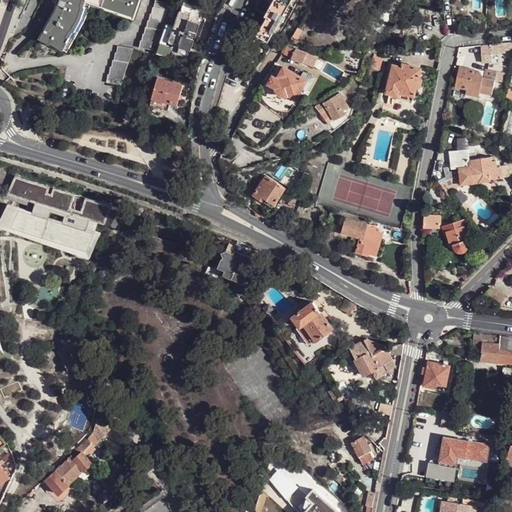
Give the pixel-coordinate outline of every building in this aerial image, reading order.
[(84,0),(87,1),(87,0),(60,0),(58,6),(40,38),(46,41),(51,44),(52,44),(54,41),(65,46),(70,37),(67,35),(70,30),(71,30),(78,18),(82,6),(81,5),(82,0),(84,0)] [(87,0),(87,1),(134,17),(140,0),(87,0)] [(281,14),(283,15),(289,4),(291,0),(273,0),(265,16),(267,17),(257,35),(268,41),(274,31),(271,30),(281,14)] [(153,50),(170,4),(155,1),(154,8),(153,8),(151,14),(149,21),(148,21),(147,27),(146,27),(144,34),(143,34),(142,41),(141,41),(139,47),(153,50)] [(194,5),(184,1),(181,12),(191,15),(194,5)] [(191,15),(181,12),(175,28),(167,26),(161,44),(173,48),(174,44),(180,46),(181,45),(191,49),(195,36),(200,24),(189,20),(191,15)] [(274,31),(283,15),(281,14),(271,30),(274,31)] [(82,20),(78,18),(71,30),(73,31),(75,32),(82,20)] [(455,35),(464,33),(462,18),(453,19),(455,35)] [(403,26),(403,36),(420,35),(420,25),(403,26)] [(64,49),(65,46),(54,41),(52,44),(64,49)] [(506,50),(511,48),(511,41),(460,47),(458,56),(462,57),(462,52),(465,51),(465,54),(492,51),(492,54),(506,52),(506,50)] [(294,50),(293,49),(285,45),(281,52),(291,57),(294,51),(294,50)] [(120,85),(133,49),(118,47),(117,53),(115,54),(114,61),(113,61),(112,68),(111,68),(109,75),(108,75),(107,83),(120,85)] [(190,51),(180,48),(178,53),(189,56),(190,51)] [(294,51),(291,57),(300,63),(303,55),(294,51)] [(386,93),(399,96),(400,92),(414,96),(416,88),(420,86),(422,79),(419,75),(421,68),(403,63),(402,66),(393,64),(386,93)] [(479,96),(480,91),(492,94),(495,80),(482,77),(483,76),(480,71),(460,66),(454,96),(465,98),(466,93),(479,96)] [(282,77),(280,80),(276,89),(275,89),(277,93),(279,95),(281,96),(282,97),(285,97),(287,96),(289,95),(296,99),(299,94),(307,80),(283,67),(279,75),(282,77)] [(235,79),(241,81),(243,74),(238,72),(235,79)] [(268,85),(276,89),(280,80),(272,76),(268,85)] [(152,98),(170,103),(178,105),(180,95),(183,85),(158,78),(152,98)] [(326,107),(333,119),(335,120),(345,114),(343,110),(349,106),(341,92),(328,100),(316,107),(318,110),(320,110),(326,107)] [(400,92),(399,96),(398,99),(412,102),(414,96),(400,92)] [(168,110),(170,103),(152,98),(150,105),(168,110)] [(327,122),(333,119),(326,107),(320,110),(327,122)] [(453,168),(459,168),(469,167),(468,160),(467,148),(451,150),(453,168)] [(478,178),(479,182),(491,181),(491,178),(502,177),(501,166),(497,166),(497,160),(492,161),(492,157),(468,160),(469,167),(459,168),(461,180),(478,178)] [(113,205),(16,175),(8,194),(49,206),(46,216),(20,209),(13,227),(45,237),(52,211),(66,215),(58,241),(88,250),(96,231),(81,227),(85,217),(106,223),(113,205)] [(265,197),(276,204),(285,188),(266,176),(254,194),(263,200),(265,197)] [(274,206),(276,204),(265,197),(263,200),(274,206)] [(101,233),(96,231),(88,250),(58,241),(66,215),(52,211),(45,237),(13,227),(20,209),(7,205),(0,224),(0,227),(91,257),(101,233)] [(425,214),(424,228),(440,228),(441,215),(425,214)] [(356,252),(368,256),(377,226),(345,218),(345,222),(341,221),(340,228),(343,229),(342,233),(360,238),(356,252)] [(465,220),(443,227),(449,245),(455,243),(455,244),(455,246),(456,248),(457,248),(458,249),(460,250),(461,250),(463,249),(465,248),(466,247),(467,246),(467,243),(466,242),(466,241),(465,240),(471,237),(465,220)] [(234,274),(232,279),(247,285),(253,271),(250,270),(251,267),(255,268),(257,262),(256,261),(255,260),(254,259),(234,251),(233,253),(227,251),(222,254),(223,258),(219,268),(225,271),(234,274)] [(223,275),(232,279),(234,274),(225,271),(223,275)] [(494,299),(504,300),(504,291),(495,290),(494,299)] [(352,301),(348,299),(343,310),(346,312),(352,301)] [(356,304),(352,301),(346,312),(350,314),(356,304)] [(293,317),(301,329),(306,326),(316,340),(316,341),(333,329),(323,316),(313,303),(293,317)] [(306,326),(301,329),(299,331),(310,344),(316,340),(306,326)] [(497,335),(475,332),(473,345),(482,346),(482,361),(511,362),(511,337),(500,336),(500,343),(496,343),(497,339),(497,335)] [(35,337),(31,341),(34,345),(39,342),(35,337)] [(367,339),(350,348),(356,359),(355,360),(363,376),(372,372),(377,379),(381,377),(385,375),(383,373),(387,371),(385,365),(393,360),(386,347),(367,339)] [(432,345),(427,348),(435,355),(442,351),(432,345)] [(396,366),(393,360),(385,365),(387,371),(396,366)] [(437,384),(446,386),(450,365),(429,361),(428,367),(426,373),(424,386),(430,387),(436,388),(437,384)] [(511,384),(511,368),(505,367),(502,383),(511,384)] [(335,400),(339,397),(335,389),(330,391),(331,394),(335,400)] [(106,410),(101,407),(92,434),(65,462),(45,479),(59,495),(92,463),(86,456),(98,443),(110,431),(102,422),(106,410)] [(507,422),(508,411),(501,410),(500,420),(501,420),(501,426),(506,428),(507,422)] [(352,442),(363,465),(369,461),(375,458),(364,436),(352,442)] [(0,503),(12,478),(0,463),(0,503)] [(335,511),(337,511),(314,490),(309,496),(306,507),(309,510),(307,511),(300,511),(301,511),(300,511),(335,511)] [(474,505),(466,504),(443,501),(441,511),(486,511),(487,507),(474,505)]
